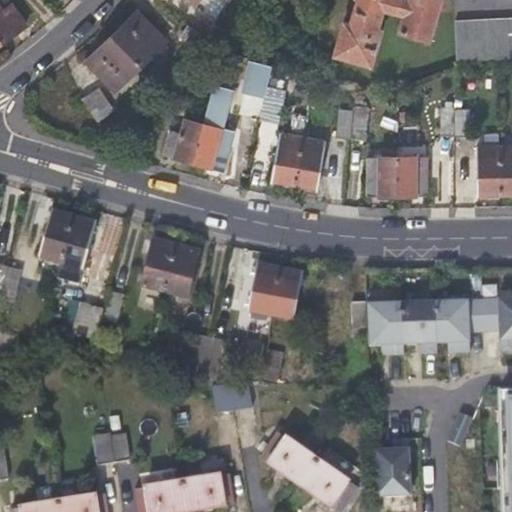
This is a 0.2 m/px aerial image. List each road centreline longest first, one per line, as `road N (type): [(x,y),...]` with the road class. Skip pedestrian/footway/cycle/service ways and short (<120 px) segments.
road 1 (residential): [(0,149),(219,214),(319,234),(511,237)]
road 2 (residential): [(95,0),(0,88)]
